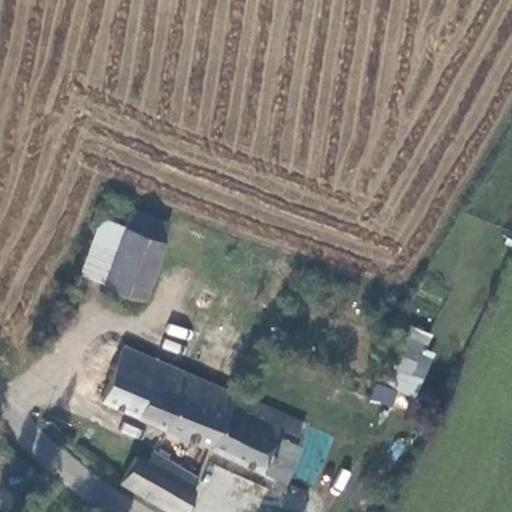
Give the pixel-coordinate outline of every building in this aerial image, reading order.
[(97,217),(77,275),(138,294),(163,220),(125,207),(120,225),(97,217)] [(427,350),(432,333),(407,326),(389,389),(418,398),(432,352),(427,350)] [(206,447),(229,394),(120,347),(95,400),(206,447)] [(390,407),(395,390),(375,383),(369,399),(390,407)] [(205,451),(282,482),(296,448),(276,440),(280,431),(294,436),(299,424),(229,394),(206,447),(205,451)] [(116,484),(168,511),(182,511),(191,491),(188,489),(194,475),(148,452),(142,464),(129,457),(116,484)] [(303,491),(284,492),(284,508),(303,508),(303,491)]
